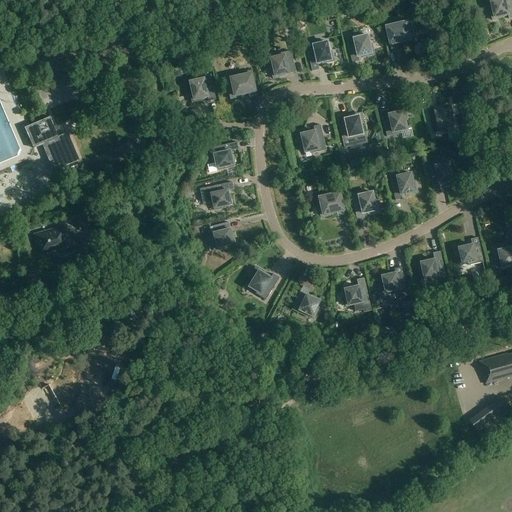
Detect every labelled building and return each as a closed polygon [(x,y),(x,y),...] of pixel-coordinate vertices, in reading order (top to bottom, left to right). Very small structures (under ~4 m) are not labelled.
[(511,18),(511,3),(511,0),(489,0),(492,9),(490,10),(492,20),(504,18),(503,15),(507,15),(508,19),(511,18)] [(401,23),(400,20),(385,24),(391,49),(398,47),(397,43),(401,42),(401,44),(413,41),(411,31),(409,31),(407,22),(401,23)] [(362,36),(361,34),(346,37),(352,63),(359,61),(358,56),(362,56),(362,58),(374,55),(372,44),(370,45),(367,35),(362,36)] [(321,43),(321,40),(305,44),(312,72),(319,70),(317,63),(321,62),(322,64),(334,61),(331,51),(329,51),(327,42),(321,43)] [(6,48),(0,50),(5,61),(6,61),(11,59),(8,52),(6,48)] [(5,61),(0,50),(0,62),(1,63),(9,83),(16,80),(11,68),(9,69),(6,61),(5,61)] [(288,74),(296,72),(291,51),(276,54),(276,57),(271,58),(273,68),(271,69),(273,79),(285,76),(285,74),(288,73),(288,74)] [(256,96),(250,71),(235,74),(225,76),(231,99),(244,96),(244,94),(248,93),(249,98),(256,96)] [(216,100),(210,74),(195,78),(195,81),(190,82),(192,92),(189,92),(192,103),(204,100),(203,98),(207,97),(208,101),(216,100)] [(453,116),(450,105),(438,108),(439,110),(435,111),(434,106),(427,108),(432,134),(447,130),(447,127),(453,126),(450,116),(453,116)] [(407,119),(404,109),(392,111),(393,113),(389,114),(388,110),(381,111),(387,137),(402,133),(401,131),(407,129),(405,120),(407,119)] [(363,134),(361,125),(363,124),(360,113),(348,116),(349,118),(345,119),(344,114),(337,116),(344,148),(367,143),(365,133),(363,134)] [(59,137),(51,118),(26,128),(34,149),(43,145),(54,172),(80,161),(68,133),(59,137)] [(326,150),(320,125),(313,127),(314,131),(310,132),(310,130),(298,133),(300,143),(303,143),(305,153),(310,151),(311,154),(326,150)] [(231,155),(230,153),(238,151),(236,142),(209,148),(213,164),(215,163),(217,171),(236,167),(233,155),(231,155)] [(27,158),(15,162),(21,183),(33,179),(27,158)] [(443,164),(442,162),(427,165),(433,190),(440,189),(439,184),(443,183),(444,185),(456,183),(453,172),(451,173),(449,163),(443,164)] [(405,174),(404,172),(389,175),(395,201),(402,199),(401,194),(405,194),(406,196),(418,193),(415,182),(413,183),(411,173),(405,174)] [(232,182),(201,189),(204,204),(213,202),(214,210),(225,208),(224,206),(232,204),(230,194),(228,195),(227,191),(234,190),(232,182)] [(345,215),(339,190),(324,193),(324,196),(318,197),(321,207),(318,208),(321,218),(333,215),(332,213),(336,212),(337,217),(345,215)] [(367,193),(366,191),(351,194),(357,220),(364,218),(363,213),(367,213),(367,215),(379,212),(377,201),(374,202),(372,192),(367,193)] [(80,231),(89,228),(86,217),(77,220),(80,231)] [(231,234),(230,230),(229,222),(209,227),(213,242),(216,242),(218,250),(228,247),(228,245),(235,243),(233,233),(231,234)] [(40,257),(71,248),(65,226),(34,235),(40,257)] [(472,244),(472,245),(468,246),(467,243),(453,246),(454,251),(455,251),(455,255),(457,254),(460,265),(468,263),(468,265),(484,262),(479,243),(478,238),(471,239),(472,244)] [(511,269),(511,242),(510,243),(511,247),(507,248),(507,246),(493,249),(495,260),(500,259),(502,269),(508,267),(508,270),(511,269)] [(446,277),(440,252),(433,253),(434,260),(430,261),(430,259),(420,261),(422,269),(420,269),(422,280),(430,278),(431,280),(446,277)] [(270,278),(267,276),(268,274),(256,267),(250,276),(254,278),(249,287),(254,290),(252,292),(266,300),(279,278),(273,274),(270,278)] [(288,267),(284,276),(290,278),(293,269),(288,267)] [(391,274),(391,272),(381,274),(383,282),(381,283),(383,293),(391,291),(393,300),(408,296),(401,267),(394,269),(395,273),(391,274)] [(346,295),(343,296),(345,304),(346,306),(354,304),(356,311),(363,310),(364,313),(371,311),(364,278),(357,280),(358,286),(354,287),(354,285),(344,287),(346,295)] [(310,297),(307,295),(310,289),(303,286),(292,310),(306,316),(307,314),(314,318),(319,308),(317,307),(320,300),(311,295),(310,297)] [(413,301),(401,304),(403,309),(414,307),(413,301)] [(125,319),(131,314),(123,303),(116,308),(125,319)] [(109,331),(87,339),(90,347),(96,345),(97,348),(103,346),(102,342),(112,339),(109,331)] [(485,384),(511,376),(511,354),(508,355),(508,354),(479,362),(481,369),(484,369),(486,376),(484,378),(485,384)] [(63,408),(49,383),(41,387),(41,388),(33,392),(36,397),(35,398),(43,411),(51,407),(55,412),(63,408)] [(479,433),(511,409),(503,398),(471,422),(479,433)]
